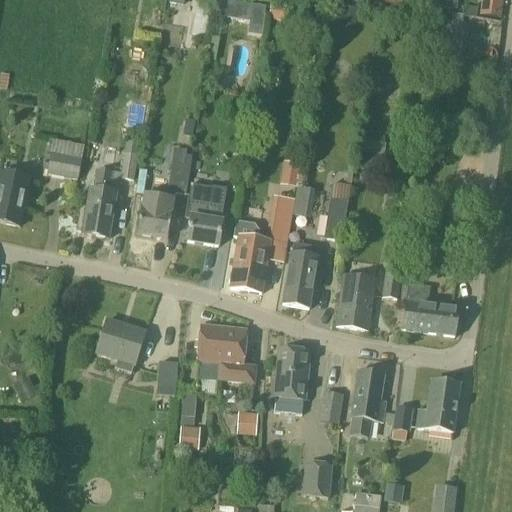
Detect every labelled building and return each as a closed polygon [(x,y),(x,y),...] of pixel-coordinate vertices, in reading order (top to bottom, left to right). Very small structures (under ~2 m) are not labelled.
[(482,0),(480,15),(501,18),(504,0),(482,0)] [(221,1),(218,19),(249,23),(247,36),(261,38),(265,8),(221,1)] [(270,4),(268,21),(282,23),(285,6),(270,4)] [(343,6),(339,28),(356,30),(359,8),(343,6)] [(463,25),(447,22),(444,39),(460,41),(463,25)] [(460,46),(443,43),(441,59),(457,62),(460,46)] [(194,123),(186,122),(183,139),(192,140),(194,123)] [(54,141),(47,177),(78,183),(84,147),(54,141)] [(138,145),(124,143),(120,175),(119,180),(133,182),(138,145)] [(174,201),(173,201),(175,196),(186,197),(192,159),(185,158),(186,153),(174,151),(166,200),(143,196),(136,236),(167,241),(174,201)] [(287,163),(283,186),(295,188),(299,165),(287,163)] [(89,191),(82,236),(109,241),(116,195),(108,194),(111,173),(95,171),(92,191),(89,191)] [(0,174),(0,224),(20,229),(30,180),(0,174)] [(332,184),(324,241),(341,244),(351,187),(332,184)] [(185,220),(191,221),(187,244),(218,249),(222,225),(220,224),(225,193),(212,191),(211,202),(189,198),(185,220)] [(278,199),(270,243),(287,246),(293,216),(295,202),(278,199)] [(238,240),(230,291),(262,296),(267,262),(270,243),(266,243),(259,242),(260,236),(254,227),(236,225),(234,239),(238,240)] [(315,260),(317,250),(294,246),(292,256),(291,256),(282,307),(309,312),(318,260),(315,260)] [(385,272),(381,301),(397,303),(401,275),(385,272)] [(340,294),(336,329),(368,334),(373,299),(374,299),(376,284),(342,279),(340,294)] [(406,300),(405,304),(401,332),(455,340),(459,312),(428,307),(431,290),(408,286),(408,287),(402,287),(399,299),(406,300)] [(97,357),(107,359),(104,367),(114,370),(116,363),(133,368),(144,333),(108,322),(97,357)] [(197,364),(199,365),(198,379),(218,381),(218,383),(254,386),(255,370),(243,369),(247,333),(201,328),(197,364)] [(305,404),(310,353),(278,350),(273,401),(275,401),(274,414),(301,417),(303,403),(305,404)] [(160,365),(156,397),(174,399),(177,366),(160,365)] [(350,420),(353,420),(351,435),(368,438),(370,423),(393,427),(394,417),(384,415),(385,404),(380,403),(384,378),(358,374),(350,420)] [(27,379),(11,387),(20,406),(36,398),(27,379)] [(453,435),(460,388),(431,384),(427,413),(418,412),(416,430),(453,435)] [(339,426),(340,425),(344,396),(324,393),(320,424),(339,426)] [(195,419),(196,397),(183,396),(183,403),(181,403),(181,411),(182,412),(181,418),(181,434),(193,436),(194,419),(195,419)] [(393,433),(391,442),(405,445),(407,435),(408,435),(412,411),(397,409),(393,433)] [(239,416),(237,438),(256,439),(257,417),(239,416)] [(181,434),(179,452),(199,454),(200,432),(194,431),(195,419),(194,419),(193,436),(181,434)] [(22,447),(22,467),(36,467),(36,447),(22,447)] [(305,465),(302,498),(329,501),(332,468),(305,465)] [(386,488),(384,502),(400,504),(402,490),(386,488)] [(437,490),(434,511),(451,511),(454,492),(437,490)] [(356,496),(353,511),(378,511),(380,499),(356,496)]
